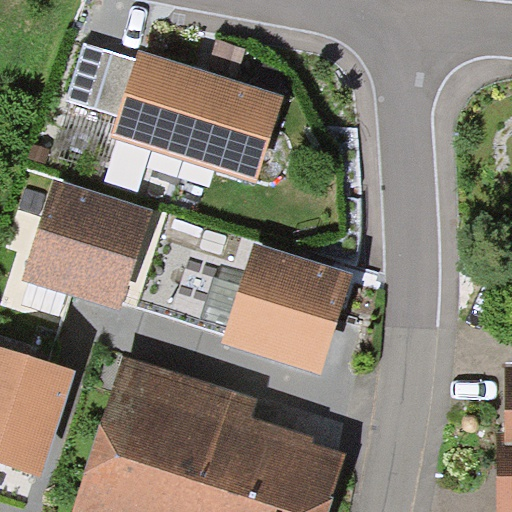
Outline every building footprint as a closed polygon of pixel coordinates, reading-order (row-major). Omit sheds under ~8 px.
[(120,119),(137,63),(83,47),(67,103),(120,119)] [(200,74),(140,55),(137,63),(120,119),(113,143),(256,188),(284,101),(200,74)] [(155,211),(55,181),(22,284),(121,316),(125,307),(155,211)] [(125,307),(227,340),(257,246),(258,243),(155,211),(125,307)] [(355,277),(257,246),(227,340),(223,352),(321,383),(355,277)] [(75,379),(0,355),(0,468),(41,482),(62,419),(75,379)] [(123,361),(76,511),(334,511),(350,460),(315,449),(317,441),(252,421),(258,402),(123,361)] [(499,511),(511,511),(511,369),(508,369),(508,427),(499,427),(499,511)]
